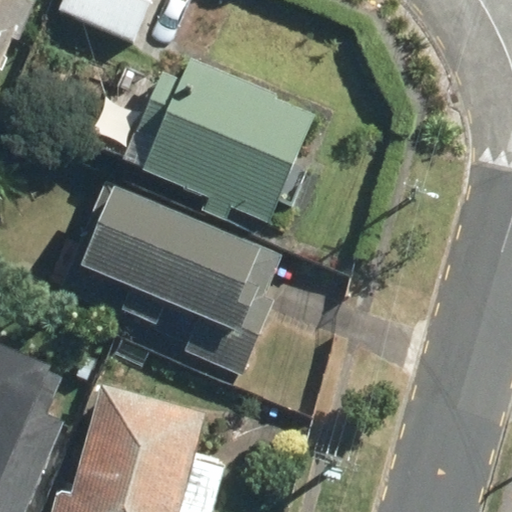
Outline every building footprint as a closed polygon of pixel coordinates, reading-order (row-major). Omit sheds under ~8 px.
[(0,0),(0,66),(8,46),(15,49),(34,4),(22,0),(0,0)] [(150,0),(61,0),(55,15),(131,47),(150,0)] [(316,119),(187,66),(179,85),(158,77),(132,138),(153,146),(140,177),(270,231),(316,119)] [(278,259),(100,183),(53,292),(184,349),(181,356),(240,381),(273,305),(261,300),(278,259)] [(0,469),(38,370),(0,355),(0,469)] [(190,454),(200,418),(96,390),(67,498),(53,494),(47,511),(208,511),(222,462),(190,454)]
